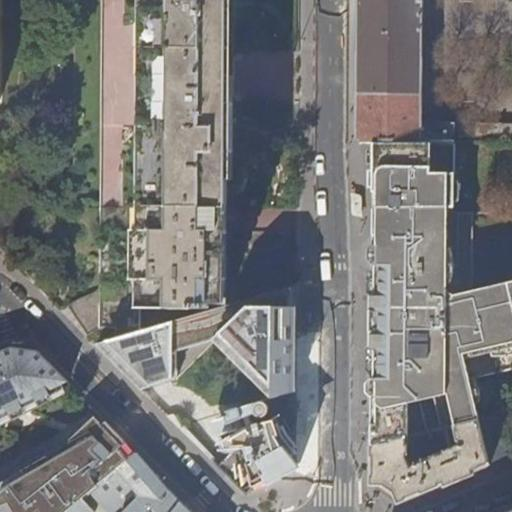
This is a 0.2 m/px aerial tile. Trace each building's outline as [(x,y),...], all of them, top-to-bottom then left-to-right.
[(117,337),(225,305),(225,303),(197,303),(197,310),(137,308),(137,279),(132,279),(133,234),(138,234),(140,0),(102,0),(99,283),(99,327),(115,326),(117,337)] [(232,53),(232,0),(140,0),(138,234),(133,234),(132,279),(137,279),(137,308),(197,310),(197,303),(225,303),(225,232),(225,220),(225,209),(230,209),(231,102),(232,79),(232,53)] [(417,142),(418,0),(360,0),(360,82),(359,141),(371,141),(417,142)] [(511,125),(485,126),(485,131),(435,131),(434,142),(457,142),(511,143),(511,125)] [(371,190),(371,250),(371,282),(371,326),(370,369),(370,396),(370,413),(370,434),(370,445),(409,437),(444,429),(476,421),(476,346),(511,344),(511,269),(473,268),(473,189),(457,188),(457,142),(434,142),(417,142),(371,141),(371,190)] [(93,330),(99,327),(99,283),(92,294),(80,298),(66,308),(77,322),(88,335),(90,332),(93,330)] [(225,305),(117,337),(97,342),(121,366),(142,388),(172,379),(165,351),(169,350),(215,340),(223,338),(280,396),(295,391),(295,363),(295,331),(296,285),(225,305)] [(215,340),(272,399),(280,396),(223,338),(215,340)] [(68,382),(37,352),(12,347),(5,350),(0,351),(0,414),(62,385),(68,382)] [(165,351),(172,379),(177,377),(169,350),(165,351)] [(0,419),(63,389),(62,385),(0,414),(0,419)] [(292,463),(285,452),(293,447),(285,437),(274,415),(268,420),(265,420),(264,416),(267,415),(270,411),(270,407),(268,404),(263,402),(241,409),(241,406),(227,411),(227,412),(230,411),(232,415),(226,417),(226,418),(217,421),(223,433),(234,430),(234,431),(221,438),(227,453),(229,453),(229,454),(217,466),(245,493),(265,484),(263,479),(292,463)] [(511,412),(477,421),(483,442),(508,437),(511,452),(511,412)] [(0,511),(66,511),(81,500),(89,493),(137,453),(129,444),(116,429),(113,426),(108,421),(0,482),(0,511)] [(476,421),(444,429),(449,450),(439,454),(439,455),(411,467),(409,462),(409,437),(370,445),(371,479),(404,501),(467,475),(489,466),(483,442),(477,421),(476,421)] [(155,475),(137,453),(89,493),(106,511),(112,511),(135,490),(140,495),(123,511),(148,511),(169,490),(155,475)] [(191,511),(169,490),(148,511),(191,511)] [(91,511),(92,511),(81,500),(66,511),(91,511)]
